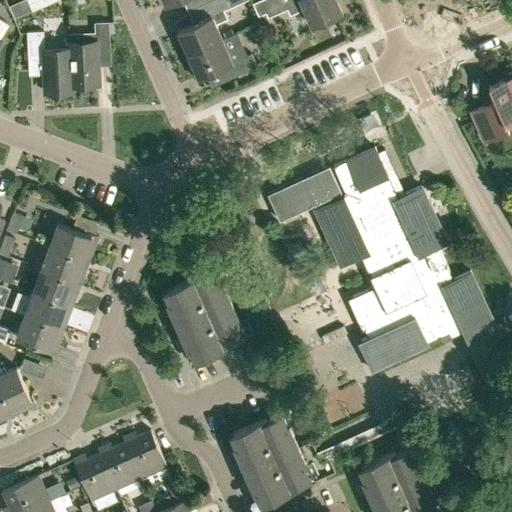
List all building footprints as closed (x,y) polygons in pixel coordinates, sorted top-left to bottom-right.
[(28,0),(33,10),(55,0),(28,0)] [(227,0),(208,0),(198,4),(204,18),(177,31),(188,54),(237,31),(222,37),(216,23),(227,18),(223,10),(231,7),(227,0)] [(257,0),(252,3),(258,16),(265,12),(267,17),(287,8),(289,14),(304,7),(312,24),(341,11),(335,0),(257,0)] [(0,37),(1,37),(0,36),(8,23),(0,18),(0,37)] [(94,32),(69,33),(69,48),(70,48),(72,82),(73,82),(97,81),(96,49),(110,49),(108,21),(94,22),(94,32)] [(70,48),(69,48),(45,49),(44,31),(27,31),(28,59),(45,58),(46,90),(73,88),(73,82),(72,82),(70,48)] [(237,31),(188,54),(193,65),(191,66),(189,69),(192,75),(196,76),(198,75),(198,77),(212,70),(213,72),(218,74),(225,70),(228,79),(257,66),(252,53),(247,55),(237,31)] [(485,140),(508,130),(510,129),(507,122),(511,120),(511,75),(490,85),(496,101),(472,111),(485,140)] [(375,146),(333,165),(346,193),(315,207),(341,264),(361,255),(375,285),(347,297),(362,330),(369,326),(373,333),(358,340),(371,369),(428,343),(427,341),(459,326),(466,341),(495,327),(469,269),(452,277),(438,245),(447,242),(421,184),(397,195),(375,146)] [(329,164),(268,192),(280,219),(341,191),(329,164)] [(14,212),(7,230),(17,234),(23,216),(14,212)] [(87,231),(91,221),(75,215),(71,225),(87,231)] [(89,257),(93,245),(97,235),(88,232),(87,234),(57,223),(49,245),(82,257),(83,255),(89,257)] [(5,234),(0,249),(0,253),(8,257),(15,238),(5,234)] [(82,257),(49,245),(41,268),(74,280),(75,278),(81,280),(89,257),(83,255),(82,257)] [(74,280),(41,268),(32,291),(65,303),(66,301),(72,303),(81,280),(75,278),(74,280)] [(198,273),(162,290),(162,291),(165,289),(170,299),(166,301),(187,350),(192,348),(196,358),(193,359),(194,361),(230,344),(229,342),(243,336),(243,335),(241,336),(236,324),(239,323),(221,282),(217,283),(212,272),(214,271),(213,270),(199,276),(198,273)] [(32,291),(30,298),(18,294),(12,309),(24,313),(57,325),(58,323),(64,325),(72,303),(66,301),(65,303),(32,291)] [(24,313),(16,337),(49,349),(49,347),(55,349),(64,325),(58,323),(57,325),(24,313)] [(24,357),(21,367),(41,374),(45,365),(24,357)] [(16,366),(0,373),(0,390),(8,409),(11,408),(14,413),(35,403),(32,396),(30,397),(16,366)] [(8,409),(0,390),(0,419),(14,413),(11,408),(8,409)] [(380,419),(385,430),(404,422),(399,411),(380,419)] [(287,424),(283,426),(278,415),(280,414),(280,413),(266,419),(265,417),(228,433),(229,434),(231,433),(236,443),(232,445),(253,493),(257,492),(262,501),(260,502),(261,504),(297,487),(296,485),(309,479),(309,478),(307,478),(302,467),(306,466),(287,424)] [(124,440),(143,484),(144,483),(140,476),(165,465),(169,472),(170,472),(150,428),(136,435),(134,430),(122,435),(124,440)] [(143,484),(124,440),(111,446),(109,441),(97,447),(119,495),(116,487),(140,476),(143,484)] [(119,495),(97,447),(99,451),(86,457),(84,452),(72,458),(79,474),(83,484),(93,506),(94,506),(91,498),(115,487),(118,495),(119,495)] [(434,500),(429,489),(416,458),(412,460),(408,449),(409,448),(408,447),(395,453),(394,450),(357,466),(358,468),(360,467),(364,477),(361,478),(375,511),(437,511),(436,511),(435,511),(431,501),(434,500)] [(44,470),(2,489),(8,504),(4,506),(6,511),(19,511),(56,496),(49,498),(38,474),(44,471),(44,470)] [(83,484),(79,474),(66,480),(71,489),(83,484)] [(179,478),(167,483),(175,500),(187,494),(179,478)] [(56,496),(19,511),(54,511),(49,499),(56,496)] [(192,508),(187,497),(152,511),(188,511),(187,511),(192,508)]
